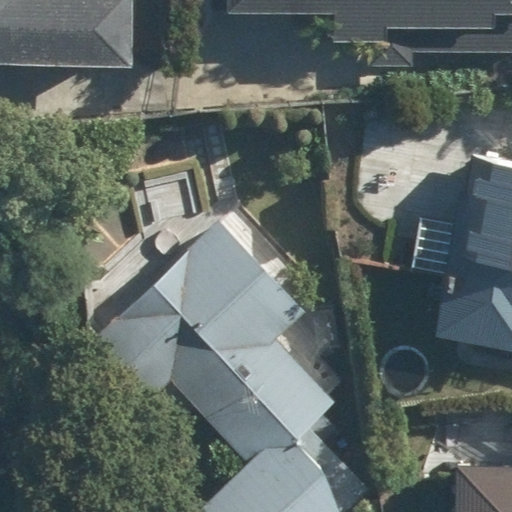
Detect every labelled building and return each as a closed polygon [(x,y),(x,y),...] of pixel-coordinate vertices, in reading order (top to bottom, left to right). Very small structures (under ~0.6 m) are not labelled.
[(0,0),(0,59),(118,63),(119,0),(0,0)] [(373,49),(374,28),(479,33),(480,17),(511,18),(511,0),(214,0),(213,20),(316,25),(315,46),(373,49)] [(511,172),(459,165),(433,342),(511,354),(511,172)] [(297,312),(217,218),(77,338),(130,400),(157,377),(241,476),(199,511),(336,511),(280,445),(327,405),(269,336),(297,312)] [(511,511),(511,470),(430,469),(428,511),(511,511)]
